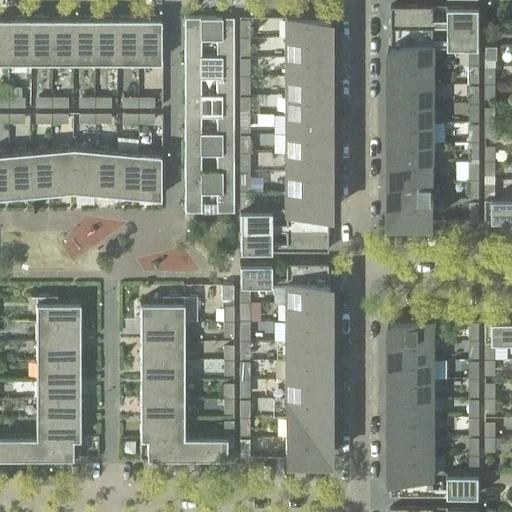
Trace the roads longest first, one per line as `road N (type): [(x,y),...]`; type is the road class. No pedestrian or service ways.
road 1 (residential): [(357,268),(359,0)]
road 2 (residential): [(109,504),(359,504)]
road 3 (residential): [(359,504),(357,268)]
road 4 (residential): [(109,504),(107,278)]
road 5 (residential): [(171,0),(173,213)]
road 6 (residential): [(357,268),(511,271)]
